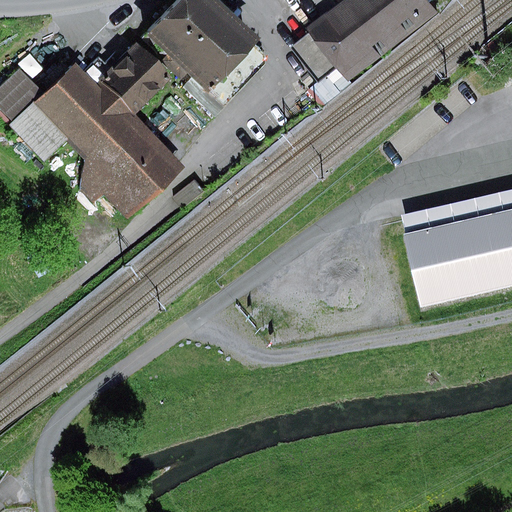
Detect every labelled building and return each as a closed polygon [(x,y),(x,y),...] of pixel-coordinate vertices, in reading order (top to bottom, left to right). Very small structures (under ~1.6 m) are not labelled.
[(225,22),(202,0),(175,0),(140,38),(148,46),(153,42),(167,56),(162,62),(179,78),(184,72),(191,78),(182,87),(212,116),(262,65),(262,56),(253,48),(225,22)] [(350,0),(340,8),(311,30),(314,34),(295,50),(321,82),(330,76),(335,83),(346,75),(350,80),(437,13),(428,1),(426,0),(350,0)] [(333,0),(340,8),(350,0),(333,0)] [(26,71),(0,93),(0,119),(46,170),(73,146),(130,208),(178,165),(137,121),(174,87),(140,50),(98,88),(83,71),(52,99),(26,71)] [(408,236),(511,211),(511,190),(403,216),(408,236)] [(511,211),(408,236),(407,236),(423,307),(511,286),(511,211)]
